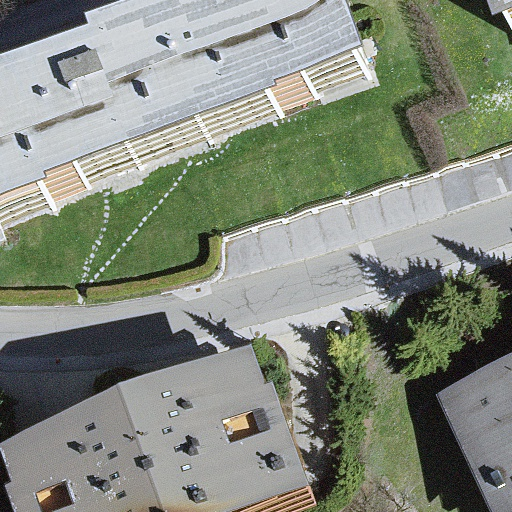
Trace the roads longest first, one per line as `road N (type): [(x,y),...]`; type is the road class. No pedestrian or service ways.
road 1 (residential): [(0,333),(142,327),(260,300),(511,218)]
road 2 (residential): [(146,0),(0,55)]
